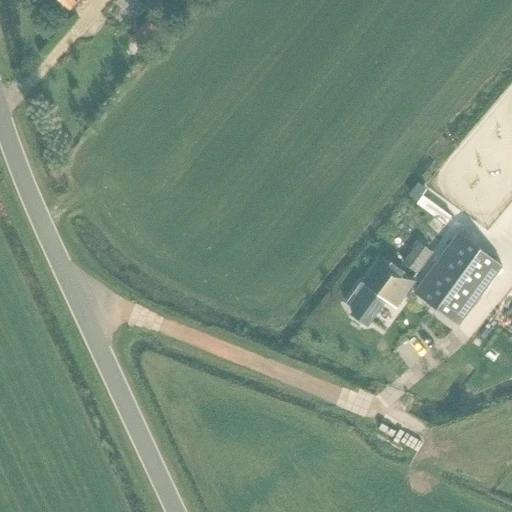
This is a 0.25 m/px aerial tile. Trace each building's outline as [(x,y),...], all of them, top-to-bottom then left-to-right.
[(57,0),(69,10),(78,0),(57,0)] [(418,202),(427,190),(418,183),(409,195),(418,202)] [(414,293),(459,326),(503,266),(458,233),(414,293)] [(416,274),(432,252),(419,242),(403,263),(416,274)] [(395,308),(415,281),(382,257),(363,284),(361,283),(346,303),(355,310),(352,315),(367,325),(385,301),(395,308)]
